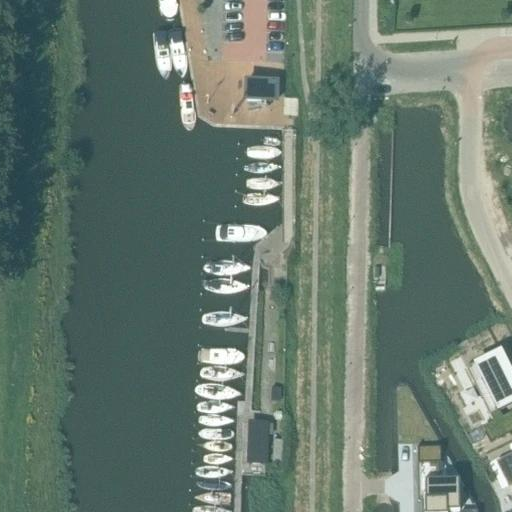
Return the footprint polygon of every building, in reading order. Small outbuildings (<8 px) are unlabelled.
[(241,97),(241,105),(276,106),(277,83),(242,82),(241,97)] [(499,354),(467,370),(473,382),(487,411),(490,416),(511,405),(511,381),(508,373),(499,354)] [(270,390),(270,402),(280,403),(280,390),(270,390)] [(248,425),(246,466),(264,467),(266,426),(248,425)] [(280,469),(281,445),(271,445),(270,469),(280,469)] [(511,455),(495,464),(508,490),(511,487),(511,455)] [(440,469),(415,469),(416,506),(423,506),(422,511),(458,511),(458,487),(440,487),(440,469)]
